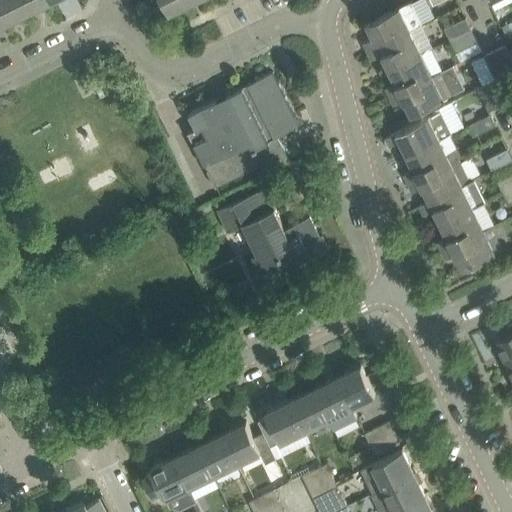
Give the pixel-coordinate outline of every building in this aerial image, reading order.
[(24,10),(18,0),(0,0),(0,21),(24,10)] [(18,0),(24,10),(43,0),(18,0)] [(167,0),(172,9),(189,0),(167,0)] [(411,28),(422,21),(412,0),(368,22),(375,36),(364,41),(368,50),(411,29),(411,28)] [(450,37),(471,27),(466,16),(445,27),(441,29),(445,39),(450,37)] [(509,36),(511,34),(511,20),(503,25),(509,36)] [(457,51),(478,41),(471,27),(450,37),(457,51)] [(390,68),(422,52),(411,29),(368,50),(372,59),(383,53),(390,68)] [(497,79),(501,76),(511,71),(511,55),(506,44),(485,54),(497,79)] [(390,95),(433,74),(422,52),(390,68),(397,81),(386,87),(390,95)] [(413,113),(430,104),(455,92),(444,69),(433,74),(390,95),(395,104),(405,99),(413,113)] [(279,134),(301,124),(274,70),(189,112),(197,127),(188,131),(197,149),(205,164),(216,186),(218,185),(217,185),(262,163),(268,173),(274,170),(292,161),(279,134)] [(490,110),(511,98),(511,96),(501,76),(497,79),(486,84),(478,87),(490,110)] [(95,85),(100,96),(113,89),(108,79),(95,85)] [(409,154),(440,138),(453,132),(441,109),(386,136),(391,145),(402,140),(409,154)] [(476,135),(497,124),(491,113),(470,123),(476,135)] [(458,147),(447,152),(440,138),(409,154),(415,168),(404,173),(409,182),(451,161),(460,157),(462,156),(458,147)] [(493,169),(511,159),(511,155),(508,147),(487,158),(493,169)] [(430,199),(471,178),(460,157),(451,161),(409,182),(413,190),(424,185),(430,199)] [(504,191),(511,187),(511,173),(498,180),(504,191)] [(484,200),(478,186),(473,177),(471,178),(430,199),(420,204),(424,213),(434,208),(442,222),(484,200)] [(260,250),(255,253),(263,271),(279,263),(282,270),(329,247),(323,234),(320,235),(310,215),(285,227),(265,186),(219,208),(230,229),(245,221),(260,250)] [(442,250),(495,223),(484,200),(442,222),(449,236),(438,241),(442,250)] [(499,232),(495,223),(442,250),(446,258),(457,253),(464,267),(503,248),(496,234),(499,232)] [(511,358),(511,323),(505,327),(506,328),(510,326),(511,330),(498,337),(509,360),(511,358)] [(352,405),(358,402),(376,393),(362,364),(338,376),(352,405)] [(358,416),(352,405),(338,376),(314,387),(328,416),(335,428),(358,416)] [(305,428),(328,416),(314,387),(291,399),(305,428)] [(280,440),(305,428),(291,399),(266,411),(280,440)] [(223,432),(237,461),(261,449),(247,420),(223,432)] [(371,443),(395,431),(390,420),(365,432),(371,443)] [(376,454),(400,442),(395,431),(371,443),(376,454)] [(213,473),(237,461),(223,432),(199,444),(213,473)] [(190,484),(213,473),(199,444),(176,455),(190,484)] [(374,492),(415,472),(403,447),(362,467),(374,492)] [(153,471),(145,475),(154,492),(162,488),(166,496),(182,488),(189,502),(197,498),(197,499),(198,499),(190,484),(176,455),(151,467),(153,471)] [(308,485),(333,473),(327,462),(303,474),(308,485)] [(381,511),(392,511),(397,510),(426,495),(415,472),(374,492),(372,493),(381,511)] [(314,496),(332,487),(338,484),(333,473),(308,485),(314,496)] [(256,511),(280,499),(274,488),(250,500),(256,511)] [(321,511),(332,511),(348,504),(343,493),(318,505),(321,511)] [(398,511),(434,511),(426,495),(397,510),(398,511)] [(256,511),(280,511),(285,510),(280,499),(256,511)] [(60,511),(89,511),(84,501),(60,511)]
